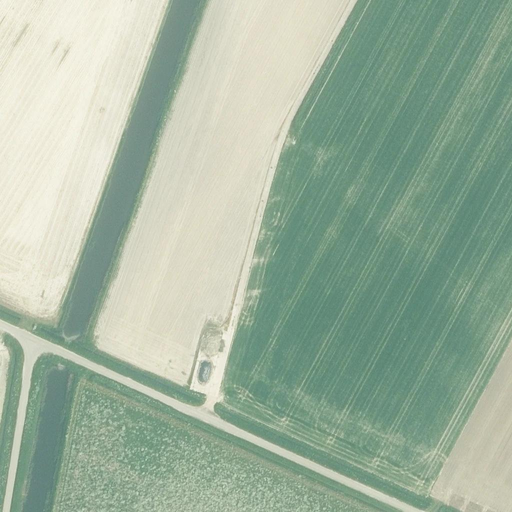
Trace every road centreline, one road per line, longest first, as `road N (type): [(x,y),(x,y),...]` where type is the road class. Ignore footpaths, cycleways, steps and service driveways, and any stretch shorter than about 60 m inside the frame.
road 1 (track): [(355,0),(279,148),(210,421)]
road 2 (unclassified): [(407,511),(32,338)]
road 3 (unclassified): [(4,511),(32,338)]
